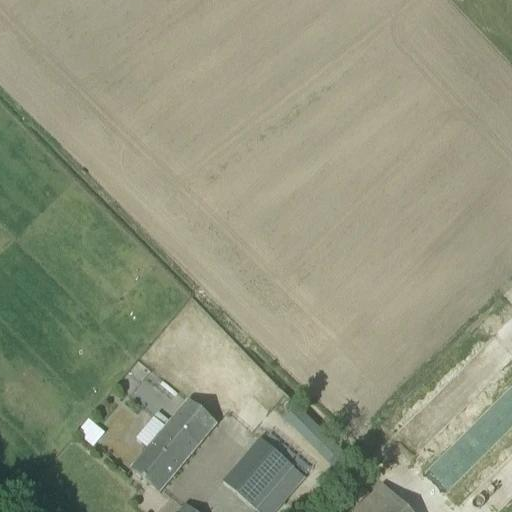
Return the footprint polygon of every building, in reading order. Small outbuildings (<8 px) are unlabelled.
[(143,456),(130,471),(159,495),(172,480),(217,427),(188,403),(170,424),(165,430),(159,425),(152,420),(135,441),(147,451),(143,456)] [(298,408),(284,421),(340,477),(354,464),(298,408)] [(164,419),(159,425),(165,430),(170,424),(164,419)] [(90,420),(79,435),(95,448),(107,433),(90,420)] [(259,443),(223,485),(253,511),(255,511),(291,470),(259,443)] [(406,511),(381,487),(355,511),(406,511)]
